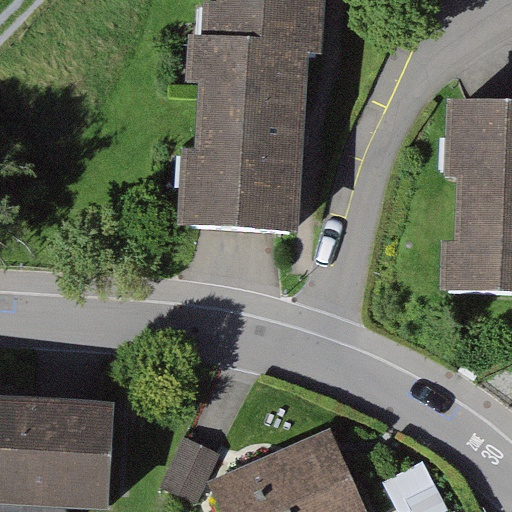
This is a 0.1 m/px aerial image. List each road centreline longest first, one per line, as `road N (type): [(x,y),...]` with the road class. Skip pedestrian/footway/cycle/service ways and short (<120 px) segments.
road 1 (residential): [(320,360),(367,190),(406,99),(436,53),(505,0)]
road 2 (residential): [(320,360),(217,336),(0,317)]
road 3 (residential): [(511,477),(444,427),(320,360)]
